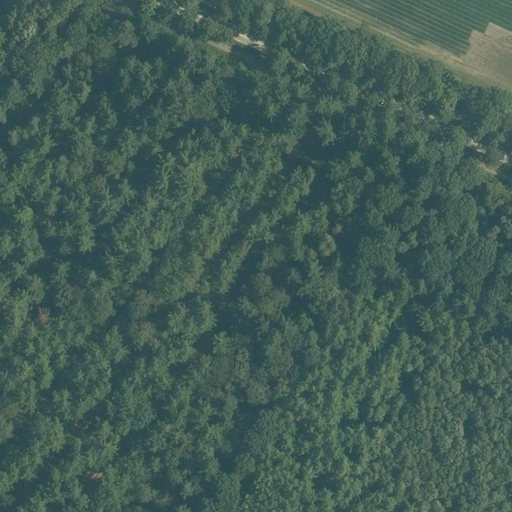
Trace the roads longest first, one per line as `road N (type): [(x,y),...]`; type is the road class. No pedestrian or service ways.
road 1 (unclassified): [(118,0),(511,179)]
road 2 (primary): [(511,159),(164,0)]
road 3 (unclassified): [(511,141),(204,0)]
